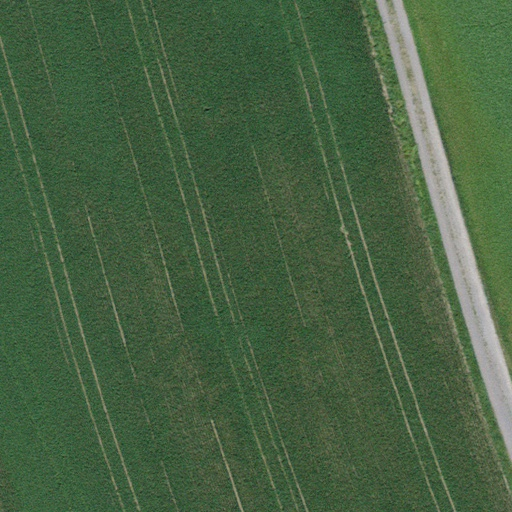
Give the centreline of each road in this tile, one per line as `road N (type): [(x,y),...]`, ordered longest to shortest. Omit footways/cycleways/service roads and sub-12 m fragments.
road 1 (track): [(385,0),(511,435)]
road 2 (track): [(396,38),(209,105)]
